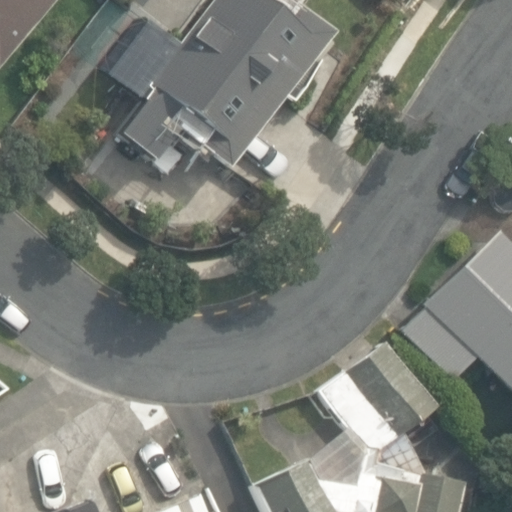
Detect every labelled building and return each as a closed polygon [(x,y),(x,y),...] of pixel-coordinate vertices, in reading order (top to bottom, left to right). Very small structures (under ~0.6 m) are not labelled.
[(0,0),(0,58),(51,0),(0,0)] [(221,169),(324,32),(280,0),(205,0),(172,44),(137,19),(96,74),(135,103),(110,136),(147,164),(171,132),(221,169)] [(511,444),(511,248),(493,229),(415,303),(419,307),(394,332),(441,381),(466,358),(485,378),(478,385),(511,420),(511,422),(501,433),(511,444)] [(379,344),(310,393),(338,431),(299,460),(248,487),(260,511),(449,511),(455,487),(411,476),(413,467),(399,441),(431,413),(379,344)] [(156,511),(202,511),(196,496),(156,511)]
